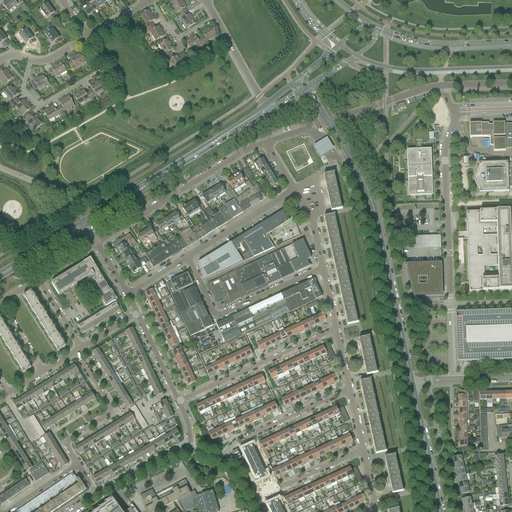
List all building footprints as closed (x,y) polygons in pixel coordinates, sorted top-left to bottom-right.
[(3,4),(2,4),(5,8),(8,12),(8,11),(17,4),(17,5),(21,2),(19,1),(18,0),(9,0),(3,5),(3,4)] [(94,0),(88,5),(93,12),(99,7),(94,0)] [(175,1),(171,3),(172,3),(175,8),(174,8),(177,13),(178,12),(180,15),(186,11),(185,8),(186,8),(183,4),(184,4),(181,0),(176,0),(175,0),(175,1)] [(44,6),(40,9),(41,9),(48,18),(47,18),(50,22),(51,20),(55,17),(53,14),(55,13),(54,13),(47,4),(48,4),(48,3),(47,4),(45,1),(41,3),(44,6)] [(93,12),(88,5),(82,9),(81,9),(79,9),(78,10),(82,16),(85,14),(87,17),(88,17),(87,16),(93,12)] [(145,13),(140,15),(140,16),(141,15),(144,20),(143,20),(146,25),(145,25),(147,29),(153,25),(151,22),(155,20),(152,14),(149,10),(145,12),(145,13)] [(182,18),(180,19),(183,24),(184,24),(187,29),(186,29),(188,28),(191,27),(191,26),(195,24),(192,18),(189,14),(188,15),(186,11),(180,15),(182,18)] [(49,31),(45,34),(45,35),(46,34),(50,39),(53,43),(52,44),(54,42),(56,45),(62,41),(59,38),(52,29),(54,28),(52,24),(51,23),(48,25),(49,26),(48,27),(47,28),(46,28),(49,31)] [(148,28),(147,29),(147,30),(149,32),(150,32),(152,36),(153,35),(156,40),(155,41),(160,38),(160,39),(161,38),(165,36),(162,32),(160,28),(159,26),(155,28),(153,25),(148,28)] [(204,36),(201,38),(205,44),(208,42),(207,41),(212,39),(211,38),(216,35),(217,36),(214,31),(215,31),(213,28),(212,26),(208,28),(207,29),(208,29),(202,32),(204,36)] [(23,32),(19,35),(20,34),(27,43),(26,44),(28,43),(30,46),(36,41),(33,38),(33,39),(26,30),(26,29),(23,32)] [(0,44),(1,44),(4,47),(4,48),(10,44),(10,43),(9,42),(7,39),(6,39),(0,31),(0,44)] [(190,39),(185,42),(188,46),(189,46),(191,51),(191,50),(196,47),(196,48),(201,45),(201,46),(204,45),(205,44),(201,38),(198,40),(196,36),(190,39)] [(163,42),(159,45),(160,44),(163,49),(162,50),(164,54),(163,55),(165,58),(172,54),(170,51),(173,49),(170,43),(168,39),(163,41),(163,42)] [(71,60),(68,62),(72,68),(75,66),(76,68),(81,65),(80,64),(85,61),(86,62),(83,57),(80,53),(74,56),(71,59),(71,60)] [(172,54),(165,58),(167,62),(168,61),(171,65),(172,65),(174,70),(173,70),(174,70),(178,68),(179,68),(183,65),(181,61),(180,61),(177,55),(173,58),(172,54)] [(52,69),(48,71),(52,77),(55,75),(56,77),(61,74),(61,73),(66,70),(66,71),(64,66),(63,66),(61,62),(55,65),(55,66),(51,68),(52,69)] [(2,68),(0,69),(0,79),(1,81),(2,80),(6,84),(5,85),(9,82),(9,81),(13,78),(8,73),(5,70),(4,70),(2,68)] [(34,82),(31,84),(34,90),(38,88),(39,90),(44,87),(43,86),(48,83),(49,84),(46,79),(43,75),(37,78),(33,81),(34,82)] [(92,90),(89,92),(93,98),(96,96),(96,95),(100,93),(99,92),(104,89),(105,90),(103,85),(103,84),(100,80),(96,83),(90,86),(92,90)] [(7,89),(3,93),(4,92),(8,96),(7,97),(10,101),(10,102),(12,105),(18,100),(15,97),(19,94),(14,89),(15,89),(11,85),(7,89)] [(78,93),(74,96),(76,100),(77,100),(80,105),(80,104),(79,104),(84,101),(85,102),(89,99),(90,100),(93,98),(89,92),(86,94),(84,90),(78,93)] [(61,106),(58,108),(62,114),(65,112),(65,111),(69,108),(74,105),(74,106),(74,105),(72,101),(72,100),(69,96),(65,98),(65,99),(59,102),(61,106)] [(18,100),(12,105),(15,108),(16,107),(19,111),(20,110),(23,114),(23,115),(27,112),(31,108),(28,104),(28,105),(23,100),(20,102),(18,100)] [(47,109),(43,111),(45,116),(46,116),(49,120),(48,119),(53,117),(54,117),(58,115),(59,116),(62,114),(58,108),(55,109),(53,106),(47,109)] [(28,116),(26,118),(29,121),(27,122),(31,126),(32,126),(36,130),(35,131),(39,127),(43,124),(42,122),(38,119),(35,115),(34,116),(32,113),(28,116)] [(511,126),(504,126),(504,124),(504,122),(492,123),(492,125),(488,125),(488,123),(469,124),(470,137),(489,137),(490,144),(493,144),(493,151),(505,151),(505,147),(511,146),(511,159),(511,160),(511,165),(508,165),(508,162),(493,163),(493,165),(483,165),(483,167),(481,170),(479,174),(478,178),(479,182),(481,186),(484,188),(484,190),(494,190),(494,192),(511,191),(511,194),(511,126)] [(326,136),(313,144),(320,155),(333,147),(326,136)] [(433,195),(432,169),(431,169),(431,166),(430,160),(431,160),(431,149),(407,150),(408,196),(433,195)] [(258,168),(259,170),(260,169),(266,165),(265,163),(265,162),(263,159),(263,160),(262,158),(259,160),(258,161),(255,163),(256,163),(259,168),(258,168)] [(266,165),(260,169),(264,175),(270,171),(266,165)] [(244,170),(248,177),(252,175),(247,168),(244,170)] [(267,182),(267,181),(274,177),(270,171),(264,175),(263,176),(267,182)] [(239,173),(233,177),(239,187),(245,184),(243,181),(244,181),(239,173)] [(324,175),(328,193),(338,191),(337,191),(333,173),(334,173),(324,175)] [(239,187),(233,177),(227,181),(227,180),(227,181),(232,188),(234,191),(239,187)] [(274,177),(267,181),(271,187),(275,185),(278,183),(276,180),(275,180),(274,177)] [(249,181),(246,183),(250,189),(250,190),(254,187),(254,186),(253,187),(249,181)] [(220,185),(214,189),(219,196),(225,192),(220,185)] [(237,198),(234,199),(242,213),(244,212),(262,200),(259,195),(261,193),(261,192),(258,187),(255,189),(254,187),(250,190),(237,198)] [(214,189),(208,192),(213,200),(219,196),(214,189)] [(338,191),(328,193),(332,211),(342,209),(341,209),(337,191),(338,191)] [(213,200),(208,192),(202,196),(206,204),(213,200)] [(222,201),(224,205),(233,219),(242,213),(234,199),(226,204),(224,200),(222,201)] [(194,201),(188,204),(193,212),(199,208),(195,201),(194,201)] [(193,212),(188,204),(182,208),(185,212),(187,216),(193,212)] [(218,209),(220,212),(227,222),(233,219),(224,205),(218,209)] [(212,214),(213,213),(209,208),(205,210),(217,229),(227,222),(220,212),(213,217),(212,214)] [(208,222),(202,226),(207,235),(217,229),(205,210),(202,212),(208,222)] [(264,222),(260,225),(268,238),(271,236),(269,233),(289,221),(283,210),(264,222)] [(510,235),(510,210),(466,212),(469,291),(511,289),(511,278),(511,237),(510,235)] [(176,212),(169,217),(174,225),(175,226),(181,222),(176,212)] [(324,217),(328,235),(339,233),(339,232),(337,233),(333,215),(335,215),(324,217)] [(169,217),(163,220),(168,228),(171,226),(172,227),(174,225),(169,217)] [(167,227),(163,220),(157,224),(160,230),(160,231),(161,231),(163,234),(166,232),(164,229),(167,227)] [(260,225),(241,236),(250,251),(254,257),(274,248),(268,238),(260,225)] [(182,229),(178,231),(183,239),(188,247),(197,241),(189,228),(188,226),(182,229)] [(195,230),(192,232),(197,241),(207,235),(202,226),(199,228),(195,230)] [(145,232),(144,232),(148,240),(154,236),(150,228),(148,229),(144,231),(145,232)] [(148,240),(144,232),(143,233),(143,232),(139,234),(140,235),(138,236),(145,247),(148,245),(146,241),(148,240)] [(328,235),(332,253),(343,251),(343,250),(341,251),(337,233),(339,233),(328,235)] [(120,251),(122,254),(130,250),(129,249),(132,248),(137,245),(133,239),(132,239),(129,234),(122,239),(125,244),(118,248),(120,251)] [(231,243),(240,258),(250,251),(241,236),(231,243)] [(117,253),(120,251),(118,248),(125,244),(122,239),(119,240),(116,243),(115,243),(112,245),(117,253)] [(183,239),(177,243),(182,250),(188,247),(183,239)] [(175,240),(168,244),(165,246),(172,256),(182,250),(177,243),(175,240)] [(303,240),(284,249),(295,273),(310,266),(307,260),(311,258),(303,240)] [(164,243),(154,249),(156,252),(162,262),(172,256),(165,246),(164,243)] [(203,261),(198,263),(205,278),(205,280),(208,278),(231,268),(243,262),(240,258),(231,243),(220,250),(203,261)] [(130,250),(122,254),(126,261),(134,256),(136,254),(132,248),(129,249),(130,250)] [(295,273),(284,249),(270,255),(282,280),(295,273)] [(151,251),(145,255),(151,264),(153,268),(162,262),(156,252),(153,254),(151,251)] [(250,251),(240,258),(243,262),(254,257),(250,251)] [(332,253),(336,271),(347,268),(345,269),(341,251),(343,251),(332,253)] [(270,255),(257,261),(268,286),(282,280),(270,255)] [(126,261),(129,267),(137,262),(134,256),(126,261)] [(93,265),(94,264),(90,259),(51,283),(58,295),(91,274),(93,278),(90,280),(106,306),(116,300),(117,303),(118,302),(116,300),(117,299),(100,271),(99,272),(97,270),(96,270),(93,265)] [(139,265),(140,264),(144,262),(142,259),(137,262),(129,267),(134,274),(138,271),(137,270),(141,268),(141,269),(141,268),(139,265)] [(257,261),(235,272),(246,296),(268,286),(257,261)] [(412,291),(413,293),(442,292),(442,286),(441,263),(405,264),(412,291)] [(336,271),(340,289),(350,286),(349,287),(345,269),(347,269),(347,268),(336,271)] [(246,296),(235,272),(208,284),(208,285),(208,284),(216,301),(216,302),(223,299),(226,306),(246,296)] [(193,284),(188,273),(170,281),(171,282),(166,284),(171,294),(193,284)] [(314,279),(308,282),(316,299),(322,297),(314,279)] [(281,294),(285,303),(289,312),(316,300),(316,299),(308,282),(281,294)] [(193,284),(171,294),(180,314),(202,303),(201,302),(194,287),(195,287),(194,287),(193,284)] [(340,289),(344,307),(354,304),(353,305),(349,287),(351,287),(350,286),(340,289)] [(146,293),(145,293),(146,297),(147,297),(148,298),(159,294),(156,288),(153,289),(145,293),(146,293)] [(29,304),(32,310),(40,305),(36,299),(37,299),(36,297),(35,297),(31,291),(24,296),(27,302),(26,303),(27,305),(29,304)] [(149,300),(148,301),(150,304),(158,300),(161,299),(159,294),(148,298),(149,300)] [(265,302),(264,302),(268,311),(285,303),(281,294),(280,295),(265,302)] [(152,307),(153,309),(161,306),(158,300),(150,304),(152,308),(152,307)] [(249,310),(248,310),(257,328),(273,320),(268,311),(264,302),(264,303),(250,309),(249,309),(249,310)] [(116,303),(110,306),(115,315),(121,311),(116,303)] [(180,314),(186,327),(208,316),(207,316),(202,305),(203,305),(202,303),(180,314)] [(285,303),(268,311),(273,320),(289,312),(285,303)] [(354,304),(344,307),(348,325),(358,323),(358,322),(357,323),(353,305),(354,304)] [(37,318),(41,324),(48,319),(45,313),(46,313),(45,310),(43,311),(40,305),(32,310),(36,315),(34,316),(36,319),(37,318)] [(110,306),(105,309),(110,318),(115,315),(110,306)] [(153,312),(155,315),(163,311),(161,306),(153,309),(154,311),(153,312)] [(105,309),(99,313),(105,321),(110,318),(105,309)] [(233,317),(232,317),(241,335),(257,328),(248,310),(233,317)] [(511,310),(456,313),(457,362),(460,362),(511,360),(511,310)] [(157,318),(158,320),(166,317),(163,311),(155,315),(157,319),(157,318)] [(99,313),(94,316),(99,325),(105,321),(99,313)] [(322,313),(317,315),(320,323),(322,322),(323,323),(326,321),(326,320),(322,313)] [(317,315),(311,318),(315,326),(319,325),(318,324),(320,323),(317,315)] [(94,316),(89,320),(94,328),(99,325),(94,316)] [(208,316),(186,327),(190,336),(213,326),(212,325),(208,317),(208,316)] [(158,322),(160,326),(168,322),(166,317),(158,320),(159,322),(158,322)] [(241,335),(232,317),(231,317),(232,318),(217,325),(217,324),(216,324),(223,338),(225,343),(241,335)] [(311,318),(306,321),(309,328),(311,327),(312,328),(315,326),(311,318)] [(46,332),(50,337),(57,333),(53,327),(55,326),(53,324),(52,325),(48,319),(41,324),(45,329),(43,330),(44,333),(46,332)] [(89,320),(83,323),(88,331),(94,328),(89,320)] [(168,322),(160,326),(162,330),(163,329),(163,331),(171,328),(173,326),(171,321),(168,322)] [(306,321),(300,323),(304,331),(308,330),(308,329),(309,328),(306,321)] [(88,331),(83,323),(78,326),(83,335),(88,331)] [(300,323),(295,326),(298,333),(300,332),(301,333),(304,331),(300,323)] [(295,326),(290,328),(293,336),(297,335),(297,334),(298,333),(295,326)] [(3,339),(6,345),(14,340),(10,335),(11,334),(10,332),(9,332),(5,327),(0,330),(0,335),(1,337),(0,337),(0,338),(1,340),(3,339)] [(126,331),(128,337),(135,334),(132,328),(126,331)] [(163,333),(165,337),(173,333),(171,328),(163,331),(164,333),(163,333)] [(290,328),(284,331),(288,338),(289,337),(290,338),(293,336),(290,328)] [(284,331),(279,333),(283,341),(286,340),(286,339),(288,338),(284,331)] [(173,333),(165,337),(167,340),(168,342),(176,338),(179,337),(177,332),(173,333)] [(57,333),(50,337),(53,343),(52,344),(53,346),(55,345),(58,351),(66,347),(62,341),(63,340),(62,338),(61,338),(57,333)] [(279,333),(273,336),(277,343),(279,342),(279,343),(283,341),(279,333)] [(128,337),(131,342),(137,339),(135,334),(128,337)] [(269,338),(268,338),(272,346),(275,345),(275,344),(277,343),(273,336),(269,338)] [(176,338),(168,342),(169,344),(168,344),(170,348),(171,347),(171,348),(175,345),(178,344),(181,343),(179,337),(176,338)] [(359,339),(363,357),(374,355),(372,355),(368,337),(370,337),(359,339)] [(268,338),(262,341),(266,348),(268,347),(268,348),(272,346),(268,338)] [(131,342),(133,348),(140,345),(137,339),(131,342)] [(11,353),(15,359),(23,354),(19,348),(20,348),(19,345),(18,346),(14,340),(6,345),(10,351),(8,352),(10,354),(11,353)] [(266,348),(262,341),(257,343),(260,351),(261,351),(264,350),(264,349),(266,348)] [(134,350),(136,353),(142,350),(140,345),(133,348),(134,350)] [(319,348),(318,349),(321,356),(326,354),(326,352),(324,349),(323,346),(322,346),(319,347),(319,348)] [(249,347),(243,350),(247,357),(249,356),(249,357),(252,355),(249,347)] [(92,352),(95,357),(101,354),(98,349),(92,352)] [(175,356),(176,358),(183,354),(181,349),(173,352),(173,353),(172,353),(174,356),(175,356)] [(315,349),(312,351),(315,359),(321,356),(318,349),(316,350),(315,349)] [(136,353),(138,359),(145,355),(142,350),(136,353)] [(243,350),(238,352),(242,360),(245,359),(245,358),(247,357),(243,350)] [(308,353),(307,354),(310,361),(314,359),(315,359),(312,351),(308,352),(308,353)] [(238,352),(232,355),(236,362),(238,361),(238,362),(242,360),(238,352)] [(23,354),(15,359),(18,365),(17,366),(18,368),(20,367),(23,373),(31,368),(28,362),(29,361),(27,359),(26,360),(23,354)] [(95,357),(98,362),(104,359),(101,354),(95,357)] [(176,360),(178,364),(186,360),(183,354),(176,358),(177,360),(176,360)] [(304,354),(301,356),(304,364),(310,361),(307,354),(305,355),(304,354)] [(138,359),(141,364),(147,361),(145,355),(138,359)] [(232,355),(227,357),(231,365),(234,364),(234,363),(236,362),(232,355)] [(374,355),(363,357),(367,375),(378,373),(376,373),(372,355),(374,355)] [(298,358),(296,359),(299,366),(300,366),(303,365),(304,364),(301,356),(297,357),(298,358)] [(104,359),(98,362),(101,368),(107,364),(110,362),(107,357),(104,359)] [(227,357),(221,360),(225,367),(227,366),(227,367),(231,365),(227,357)] [(294,359),(290,361),(294,369),(299,366),(296,359),(294,360),(294,359)] [(180,367),(181,369),(188,365),(186,360),(178,364),(179,367),(180,367)] [(221,360),(216,362),(220,371),(223,369),(223,368),(225,367),(221,360)] [(141,364),(143,370),(150,366),(147,361),(141,364)] [(287,363),(285,364),(288,371),(294,369),(290,361),(286,362),(287,363)] [(216,362),(211,365),(214,372),(216,371),(216,372),(220,371),(216,362)] [(101,368),(105,373),(110,369),(107,364),(101,368)] [(283,364),(279,366),(283,374),(288,371),(285,364),(283,365),(283,364)] [(74,365),(69,368),(73,375),(79,372),(74,365)] [(181,371),(182,374),(191,371),(188,365),(181,369),(182,370),(181,371)] [(214,372),(211,365),(206,367),(205,368),(208,375),(209,375),(213,374),(212,373),(214,372)] [(143,370),(146,375),(152,372),(150,366),(143,370)] [(276,368),(274,369),(277,376),(283,374),(279,366),(275,367),(276,368)] [(110,369),(105,373),(108,378),(113,374),(117,372),(113,367),(110,369)] [(69,368),(64,371),(68,378),(73,375),(69,368)] [(277,376),(274,369),(272,370),(272,369),(268,371),(272,379),(277,376)] [(64,371),(59,374),(63,381),(68,378),(64,371)] [(185,378),(186,379),(193,376),(191,371),(182,374),(184,378),(185,378)] [(113,374),(108,378),(111,383),(117,379),(120,377),(119,376),(117,372),(113,374)] [(146,375),(148,380),(155,377),(152,372),(146,375)] [(336,373),(330,376),(333,383),(335,382),(336,383),(339,382),(339,381),(336,373)] [(59,374),(54,377),(58,384),(63,381),(59,374)] [(258,377),(256,377),(259,385),(265,382),(261,375),(261,374),(257,376),(258,377)] [(193,376),(186,379),(187,381),(186,382),(188,385),(196,382),(193,376)] [(330,376),(325,378),(328,387),(332,385),(332,384),(333,383),(330,376)] [(54,377),(49,381),(53,387),(58,384),(54,377)] [(148,380),(151,386),(158,383),(155,377),(148,380)] [(254,377),(250,379),(254,387),(259,385),(256,377),(254,378),(254,377)] [(325,378),(319,381),(323,388),(324,387),(325,388),(328,387),(325,378)] [(111,383),(114,388),(120,384),(117,379),(111,383)] [(247,382),(245,382),(249,390),(254,387),(250,379),(247,381),(247,382)] [(360,382),(364,400),(375,398),(375,397),(373,398),(369,380),(371,380),(371,379),(360,382)] [(49,381),(44,384),(48,391),(53,387),(49,381)] [(319,381),(314,384),(318,392),(321,390),(321,389),(323,388),(319,381)] [(243,382),(239,384),(243,392),(249,390),(245,382),(243,383),(243,382)] [(151,386),(153,391),(160,388),(158,383),(151,386)] [(44,384),(39,387),(43,394),(48,391),(44,384)] [(114,388),(117,393),(123,390),(120,384),(114,388)] [(236,387),(234,388),(238,395),(243,392),(239,384),(236,386),(236,387)] [(314,384),(308,386),(312,393),(314,392),(314,393),(318,392),(314,384)] [(308,386),(303,389),(307,397),(310,395),(310,394),(312,393),(308,386)] [(39,387),(33,390),(38,397),(43,394),(39,387)] [(160,388),(153,391),(156,397),(163,394),(160,388)] [(232,388),(228,389),(232,397),(233,399),(236,398),(235,397),(238,396),(238,395),(234,388),(232,388)] [(225,392),(223,393),(227,400),(232,397),(228,389),(225,391),(225,392)] [(303,389),(297,391),(301,398),(303,398),(307,397),(303,389)] [(33,390),(28,393),(33,400),(38,397),(33,390)] [(117,393),(120,398),(126,395),(123,390),(117,393)] [(297,391),(292,394),(296,402),(299,400),(299,399),(301,398),(297,391)] [(458,395),(458,402),(466,401),(465,395),(468,395),(468,391),(461,391),(461,395),(458,395)] [(28,393),(23,396),(28,403),(33,400),(28,393)] [(92,393),(87,396),(90,402),(95,399),(92,393)] [(221,393),(218,394),(221,403),(227,400),(223,393),(221,393)] [(214,397),(212,398),(216,405),(221,403),(218,394),(214,396),(214,397)] [(292,394),(286,396),(290,404),(292,403),(296,402),(292,394)] [(120,398),(124,403),(129,400),(126,395),(120,398)] [(23,396),(18,399),(22,406),(28,403),(23,396)] [(87,396),(82,399),(85,405),(90,402),(87,396)] [(290,404),(286,396),(281,399),(284,406),(285,406),(285,407),(288,405),(288,404),(290,404)] [(210,398),(207,399),(210,408),(216,405),(212,398),(211,399),(210,398)] [(364,400),(368,418),(379,416),(379,415),(377,416),(373,398),(375,398),(364,400)] [(22,406),(18,399),(13,403),(17,410),(22,406)] [(82,399),(77,403),(80,408),(85,405),(82,399)] [(203,402),(202,403),(205,410),(206,413),(212,410),(210,408),(207,399),(203,401),(203,402)] [(129,400),(124,403),(127,408),(133,405),(129,400)] [(159,403),(162,408),(168,406),(166,400),(159,403)] [(274,402),(268,404),(272,412),(274,411),(274,412),(278,410),(277,410),(278,409),(274,402)] [(77,403),(71,406),(75,411),(80,408),(77,403)] [(205,410),(202,403),(200,404),(199,403),(196,404),(196,405),(199,413),(205,410)] [(268,404),(263,407),(267,415),(271,414),(270,413),(272,412),(268,404)] [(71,406),(66,409),(70,415),(75,411),(71,406)] [(162,408),(159,410),(162,415),(164,414),(171,411),(168,406),(162,408)] [(333,409),(331,409),(334,417),(340,414),(339,412),(338,410),(336,407),(336,406),(332,408),(333,409)] [(263,407),(258,409),(261,417),(263,416),(263,417),(267,415),(263,407)] [(66,409),(61,412),(65,418),(70,415),(66,409)] [(258,409),(252,412),(256,420),(260,419),(259,418),(261,417),(258,409)] [(328,409),(325,411),(329,419),(334,417),(331,409),(329,410),(328,409)] [(251,410),(246,412),(247,414),(247,415),(250,422),(252,421),(253,422),(256,420),(252,412),(251,410)] [(171,411),(164,414),(167,419),(173,417),(171,411)] [(322,414),(320,415),(323,422),(329,419),(325,411),(321,413),(322,414)] [(61,412),(56,415),(60,421),(65,418),(61,412)] [(131,413),(126,417),(130,423),(135,420),(131,413)] [(56,415),(51,418),(54,424),(60,421),(56,415)] [(247,415),(241,417),(245,426),(249,424),(248,423),(250,422),(247,415)] [(318,415),(314,416),(318,424),(323,422),(320,415),(318,415)] [(311,419),(309,420),(312,427),(314,430),(319,427),(318,424),(314,416),(310,418),(311,419)] [(379,416),(368,418),(372,436),(383,433),(382,433),(381,433),(377,416),(378,416),(379,416)] [(126,417),(121,420),(124,426),(130,423),(126,417)] [(241,417),(236,420),(239,427),(241,426),(242,427),(245,426),(241,417)] [(51,418),(46,422),(49,427),(54,424),(51,418)] [(229,419),(224,422),(225,425),(228,432),(230,431),(231,432),(234,431),(230,422),(229,419)] [(121,420),(115,423),(119,429),(124,426),(121,420)] [(236,420),(230,422),(234,431),(238,429),(237,428),(239,427),(236,420)] [(307,420),(303,421),(307,429),(312,427),(309,420),(307,420)] [(300,424),(298,425),(301,432),(307,429),(303,421),(299,423),(300,424)] [(49,427),(46,422),(41,425),(44,430),(49,427)] [(115,423),(110,426),(114,432),(119,429),(115,423)] [(225,425),(219,427),(223,436),(227,434),(227,433),(228,432),(225,425)] [(296,425),(292,426),(296,434),(301,432),(298,425),(296,426),(296,425)] [(110,426),(105,429),(109,436),(114,432),(110,426)] [(175,426),(170,429),(171,433),(175,439),(180,436),(177,430),(175,426)] [(289,429),(287,430),(290,437),(296,434),(292,426),(288,428),(289,429)] [(497,438),(502,437),(502,439),(508,438),(508,430),(507,426),(501,426),(495,427),(497,438)] [(1,430),(4,436),(10,432),(7,427),(1,430)] [(219,427),(214,430),(217,437),(219,436),(220,437),(223,436),(219,427)] [(105,429),(100,432),(104,439),(109,436),(105,429)] [(217,437),(214,430),(208,432),(212,440),(213,441),(216,439),(216,438),(217,437)] [(285,430),(281,431),(285,440),(286,442),(291,439),(290,437),(287,430),(285,431),(285,430)] [(278,434),(276,435),(279,442),(285,440),(281,431),(277,433),(278,434)] [(4,436),(7,441),(13,437),(10,432),(4,436)] [(100,432),(95,435),(99,442),(104,439),(100,432)] [(43,437),(39,440),(43,445),(46,442),(52,439),(49,433),(43,437)] [(165,433),(159,436),(161,439),(164,444),(170,442),(166,436),(165,433)] [(171,433),(166,436),(170,442),(175,439),(171,433)] [(383,433),(372,436),(376,454),(387,452),(386,451),(385,452),(381,434),(383,434),(383,433)] [(349,434),(343,437),(347,444),(349,443),(349,444),(352,442),(349,434)] [(95,435),(90,439),(94,445),(99,442),(95,435)] [(274,435),(270,436),(274,445),(275,447),(275,448),(281,445),(279,442),(276,435),(274,436),(274,435)] [(267,439),(265,440),(268,447),(269,448),(270,449),(275,447),(274,445),(270,436),(267,438),(267,439)] [(336,436),(331,439),(332,442),(336,449),(338,448),(338,449),(342,447),(338,439),(336,436)] [(7,441),(11,446),(16,442),(13,437),(7,441)] [(341,438),(338,439),(342,447),(345,446),(345,445),(347,444),(343,437),(341,438)] [(46,442),(43,445),(46,450),(49,447),(49,448),(56,444),(52,439),(46,442)] [(90,439),(85,442),(89,448),(94,445),(90,439)] [(161,439),(156,442),(159,447),(164,444),(161,439)] [(259,442),(262,448),(263,450),(266,448),(268,447),(265,440),(263,441),(263,440),(259,442),(260,442),(259,442)] [(11,446),(14,451),(19,447),(16,442),(11,446)] [(85,442),(80,445),(84,451),(89,448),(85,442)] [(156,442),(151,445),(154,450),(159,447),(156,442)] [(332,442),(327,444),(331,452),(334,451),(334,450),(336,449),(332,442)] [(48,452),(50,454),(53,453),(59,449),(56,444),(49,448),(51,450),(48,452)] [(144,444),(138,447),(140,450),(143,456),(149,453),(145,447),(144,444)] [(327,444),(322,447),(325,454),(327,453),(327,454),(331,452),(327,444)] [(84,451),(80,445),(75,448),(79,455),(84,451)] [(151,445),(145,447),(149,453),(154,450),(151,445)] [(251,445),(242,449),(257,481),(267,476),(266,473),(265,474),(251,445)] [(14,451),(17,456),(23,452),(19,447),(14,451)] [(138,447),(133,450),(138,459),(143,456),(140,450),(138,447)] [(322,447),(316,449),(320,458),(323,456),(323,455),(325,454),(322,447)] [(54,455),(56,458),(62,454),(59,449),(53,453),(54,455)] [(316,449),(311,452),(314,459),(316,458),(316,459),(320,458),(316,449)] [(133,450),(128,453),(130,456),(133,462),(138,459),(133,450)] [(17,456),(20,461),(26,458),(23,452),(17,456)] [(311,452),(305,455),(309,463),(313,461),(312,460),(314,459),(311,452)] [(128,453),(122,456),(123,456),(128,465),(133,462),(130,456),(128,453)] [(56,458),(59,463),(65,459),(62,454),(56,458)] [(305,455),(300,457),(303,464),(305,463),(305,464),(309,463),(305,455)] [(384,457),(389,475),(398,473),(394,455),(395,455),(384,457)] [(123,456),(117,459),(119,462),(123,468),(128,465),(123,456)] [(293,456),(287,459),(289,462),(292,469),(294,468),(294,469),(298,468),(294,460),(293,456)] [(453,458),(454,464),(462,462),(461,456),(453,458)] [(300,457),(294,460),(298,468),(302,466),(301,465),(303,464),(300,457)] [(20,461),(23,466),(29,463),(26,458),(20,461)] [(65,459),(59,463),(62,468),(68,464),(65,459)] [(119,462),(114,465),(117,471),(123,468),(119,462)] [(289,462),(283,465),(287,473),(291,471),(290,470),(292,469),(289,462)] [(454,464),(455,470),(464,468),(462,462),(454,464)] [(29,463),(23,466),(26,471),(32,468),(29,463)] [(42,463),(40,465),(46,475),(49,474),(42,463)] [(40,465),(37,467),(44,477),(46,475),(40,465)] [(114,465),(109,468),(112,474),(117,471),(114,465)] [(283,465),(278,467),(281,474),(283,474),(284,474),(287,473),(283,465)] [(37,467),(34,468),(41,479),(44,477),(37,467)] [(272,470),(273,471),(276,477),(276,478),(280,476),(279,475),(281,474),(278,467),(272,470)] [(346,469),(344,470),(347,477),(353,475),(352,473),(351,470),(349,467),(345,468),(346,469)] [(34,468),(32,470),(38,480),(41,479),(34,468)] [(109,468),(104,471),(107,477),(112,474),(109,468)] [(455,470),(457,476),(465,474),(464,468),(455,470)] [(38,480),(32,470),(29,471),(36,482),(38,480)] [(342,470),(338,472),(342,480),(347,477),(344,470),(342,471),(342,470)] [(104,471),(98,474),(102,480),(107,477),(104,471)] [(335,474),(333,475),(336,482),(342,480),(338,472),(335,473),(335,474)] [(53,511),(52,510),(56,507),(57,509),(64,505),(62,503),(66,500),(67,502),(86,490),(79,479),(77,480),(73,473),(15,511),(53,511)] [(398,473),(389,475),(393,493),(403,491),(402,491),(398,474),(398,473)] [(102,480),(98,474),(93,477),(96,483),(102,480)] [(457,476),(458,482),(467,481),(465,474),(457,476)] [(331,475),(327,477),(331,485),(336,482),(333,475),(331,476),(331,475)] [(324,479),(322,480),(326,487),(327,490),(332,487),(332,486),(331,485),(327,477),(324,478),(324,479)] [(29,484),(26,479),(0,496),(0,503),(1,505),(30,486),(29,484)] [(178,501),(178,500),(177,500),(182,498),(183,498),(182,498),(190,494),(191,494),(190,494),(187,488),(189,487),(185,480),(176,485),(155,496),(152,490),(140,496),(142,500),(147,508),(145,509),(145,508),(146,511),(154,511),(156,511),(157,511),(161,509),(162,509),(177,500),(177,501),(178,501)] [(320,480),(316,482),(320,490),(326,487),(322,480),(320,481),(320,480)] [(458,482),(460,489),(468,487),(467,481),(458,482)] [(313,484),(311,485),(315,493),(320,490),(316,482),(313,483),(313,484)] [(309,485),(305,487),(309,495),(315,493),(311,485),(309,486),(309,485)] [(302,489),(300,490),(304,498),(309,495),(305,487),(302,488),(302,489)] [(468,487),(460,489),(461,495),(469,493),(468,487)] [(298,490),(294,492),(298,500),(304,498),(300,490),(299,491),(298,490)] [(196,506),(197,508),(198,511),(218,511),(213,491),(194,496),(195,500),(193,501),(194,506),(196,506)] [(291,494),(289,495),(293,503),(298,500),(294,492),(291,494)] [(186,511),(197,508),(196,506),(194,506),(193,501),(195,500),(194,496),(192,493),(190,494),(191,494),(190,494),(182,498),(183,498),(182,498),(177,500),(178,500),(180,499),(183,504),(186,511),(185,511),(186,511)] [(284,498),(286,504),(287,505),(288,507),(294,505),(293,503),(289,495),(288,496),(287,495),(284,497),(284,498)] [(362,495),(357,497),(360,505),(362,504),(362,505),(366,503),(365,502),(366,502),(362,495)] [(111,497),(85,511),(137,511),(132,504),(129,506),(130,508),(127,510),(126,509),(122,511),(111,497)] [(357,497),(351,500),(355,508),(359,506),(358,505),(360,505),(357,497)] [(462,499),(463,506),(472,504),(472,503),(470,497),(462,499)] [(495,507),(493,507),(493,510),(496,510),(508,509),(507,506),(508,506),(507,499),(499,500),(500,506),(495,507)] [(282,511),(277,500),(267,504),(270,511),(282,511)] [(351,500),(346,502),(349,510),(351,509),(351,510),(355,508),(351,500)] [(346,502),(340,505),(343,511),(346,511),(348,511),(347,510),(349,510),(346,502)] [(463,506),(465,511),(473,510),(472,506),(475,506),(475,503),(472,503),(472,504),(463,506)]
